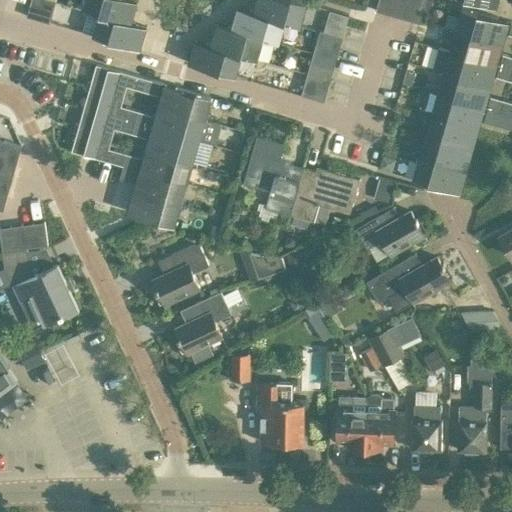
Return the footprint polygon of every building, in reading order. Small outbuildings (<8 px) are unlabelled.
[(44,0),(42,8),(31,5),(28,17),(51,23),(57,1),(55,0),(44,0)] [(42,8),(44,0),(32,0),(31,5),(42,8)] [(100,15),(100,13),(132,22),(138,0),(137,0),(86,0),(84,10),(89,11),(100,15)] [(301,26),(308,4),(295,0),(257,0),(255,10),(254,11),(287,20),(286,22),(301,26)] [(388,14),(391,0),(379,0),(377,11),(388,14)] [(399,17),(403,0),(391,0),(388,14),(399,17)] [(410,21),(415,0),(403,0),(399,17),(410,21)] [(415,0),(410,21),(421,24),(427,0),(415,0)] [(265,38),(280,43),(286,22),(287,20),(254,11),(255,10),(240,6),(233,27),(233,28),(265,38)] [(444,26),(492,40),(502,43),(509,21),(462,8),(460,17),(448,14),(444,26)] [(349,15),(329,10),(327,16),(347,22),(349,17),(349,15)] [(141,49),(145,35),(148,26),(132,22),(100,13),(100,15),(89,11),(83,33),(141,49)] [(244,55),(244,56),(259,60),(265,38),(233,28),(233,27),(217,23),(211,44),(211,45),(244,55)] [(345,32),(324,26),(323,31),(342,36),(343,37),(345,32)] [(450,50),(486,61),(496,64),(502,43),(492,40),(444,26),(441,37),(453,41),(450,50)] [(325,55),(337,59),(343,37),(320,30),(317,41),(329,44),(325,55)] [(193,50),(190,63),(238,77),(244,56),(244,55),(211,45),(211,44),(196,40),(193,50)] [(329,44),(317,41),(311,62),(334,69),(337,59),(325,55),(329,44)] [(440,70),(480,82),(490,85),(496,64),(486,61),(450,50),(439,47),(433,68),(440,70)] [(507,67),(510,56),(503,54),(500,65),(507,67)] [(316,87),(328,91),(334,69),(311,62),(308,72),(320,75),(316,87)] [(154,93),(157,81),(98,64),(93,82),(88,81),(87,85),(126,96),(128,86),(154,93)] [(507,67),(500,65),(496,77),(503,79),(507,67)] [(511,68),(507,67),(503,79),(511,81),(511,68)] [(438,93),(474,103),(484,106),(490,85),(480,82),(440,70),(439,75),(443,76),(438,93)] [(320,75),(308,72),(302,94),(325,101),(328,91),(316,87),(320,75)] [(412,84),(414,75),(406,72),(403,82),(412,84)] [(163,83),(157,81),(154,93),(160,95),(163,83)] [(159,106),(209,120),(211,115),(207,114),(212,97),(166,83),(159,106)] [(145,124),(148,113),(123,106),(126,96),(87,85),(86,90),(90,91),(86,107),(145,124)] [(484,106),(474,103),(438,93),(433,109),(429,108),(428,114),(468,125),(478,128),(484,106)] [(498,98),(491,96),(487,108),(494,110),(498,98)] [(511,101),(498,98),(494,110),(503,113),(511,115),(511,101)] [(153,126),(200,140),(205,124),(208,125),(209,120),(159,106),(153,126)] [(113,138),(115,131),(116,128),(142,135),(145,124),(86,107),(81,124),(76,123),(75,128),(113,138)] [(494,110),(487,108),(485,108),(482,120),(491,123),(494,110)] [(494,110),(491,123),(499,125),(503,113),(494,110)] [(155,115),(148,113),(145,124),(151,126),(155,115)] [(511,116),(511,115),(503,113),(499,125),(508,128),(511,116)] [(478,128),(468,125),(428,114),(427,118),(431,119),(426,135),(472,149),(478,128)] [(148,137),(151,126),(145,124),(142,135),(148,137)] [(147,148),(158,151),(198,162),(199,158),(195,157),(200,140),(153,126),(147,148)] [(124,165),(133,168),(136,156),(110,148),(113,138),(75,128),(73,132),(78,134),(73,151),(124,165)] [(292,213),(305,166),(282,160),(286,143),(258,135),(245,182),(272,189),(267,206),(292,213)] [(416,155),(456,166),(466,169),(472,149),(426,135),(422,151),(417,150),(416,155)] [(4,164),(16,168),(22,145),(0,138),(0,151),(8,153),(4,164)] [(141,169),(152,172),(188,182),(192,166),(196,167),(198,162),(158,151),(147,148),(144,158),(141,169)] [(8,153),(0,151),(0,174),(13,178),(16,168),(4,164),(8,153)] [(391,170),(394,159),(382,155),(379,167),(391,170)] [(466,169),(456,166),(416,155),(415,160),(419,161),(414,178),(460,191),(466,169)] [(136,156),(133,168),(137,169),(141,170),(141,169),(144,158),(136,156)] [(124,165),(120,178),(129,181),(130,177),(132,171),(133,168),(124,165)] [(305,166),(292,213),(315,220),(320,203),(344,209),(353,176),(329,169),(328,173),(305,166)] [(130,177),(129,181),(137,183),(141,170),(137,169),(133,168),(132,171),(130,177)] [(135,190),(146,193),(185,204),(187,200),(183,199),(188,182),(152,172),(141,169),(141,170),(137,183),(135,190)] [(0,197),(7,199),(13,178),(0,174),(0,197)] [(394,182),(379,178),(373,198),(388,202),(394,182)] [(185,204),(146,193),(135,190),(129,212),(175,226),(180,209),(184,210),(185,204)] [(377,213),(355,226),(367,247),(383,237),(392,252),(425,233),(411,210),(384,225),(377,213)] [(36,246),(48,245),(45,222),(33,223),(36,246)] [(22,225),(25,248),(36,246),(33,223),(22,225)] [(221,226),(212,224),(209,235),(218,238),(221,226)] [(10,226),(14,250),(25,248),(22,225),(10,226)] [(10,226),(0,227),(0,234),(2,251),(3,251),(14,250),(10,226)] [(511,254),(511,228),(501,234),(511,254)] [(298,236),(287,233),(284,245),(294,248),(298,236)] [(193,271),(209,264),(201,245),(194,243),(172,253),(179,267),(154,278),(165,303),(200,286),(193,271)] [(50,321),(78,308),(58,264),(32,276),(28,248),(3,251),(6,270),(13,285),(14,285),(33,326),(49,319),(50,321)] [(293,271),(310,264),(304,248),(287,255),(293,271)] [(260,277),(287,268),(283,257),(268,253),(262,254),(251,252),(260,277)] [(379,301),(389,295),(397,309),(451,279),(438,255),(410,271),(404,259),(367,280),(379,301)] [(216,320),(232,312),(222,290),(195,302),(201,315),(176,327),(188,351),(223,335),(216,320)] [(305,306),(299,296),(289,302),(295,312),(305,306)] [(493,311),(461,312),(467,322),(499,320),(493,311)] [(428,329),(438,324),(433,315),(423,320),(428,329)] [(401,345),(421,335),(413,317),(391,327),(401,345)] [(373,346),(384,366),(406,354),(401,345),(391,327),(369,339),(373,346)] [(348,331),(342,335),(346,343),(353,339),(348,331)] [(36,342),(19,350),(27,367),(44,359),(36,342)] [(373,346),(361,352),(370,370),(382,364),(373,346)] [(446,364),(437,348),(421,357),(430,373),(446,364)] [(347,381),(348,352),(333,352),(331,380),(347,381)] [(232,380),(251,380),(251,354),(232,353),(232,380)] [(0,394),(17,382),(0,354),(0,394)] [(220,385),(209,366),(198,373),(209,392),(220,385)] [(487,420),(488,405),(493,405),(494,381),(475,381),(474,405),(461,404),(461,420),(460,420),(459,449),(487,450),(488,420),(487,420)] [(303,442),(304,442),(305,402),(293,402),(293,382),(259,382),(259,402),(263,402),(263,434),(261,434),(261,441),(288,442),(291,447),(300,447),(303,442)] [(368,400),(367,447),(382,447),(382,441),(396,442),(397,409),(395,409),(395,397),(383,397),(380,394),(371,393),(368,397),(366,397),(368,400)] [(368,400),(366,397),(341,396),(341,409),(339,409),(339,440),(351,440),(351,446),(367,447),(368,400)] [(441,418),(441,405),(417,405),(416,418),(414,418),(414,448),(442,449),(442,418),(441,418)]
